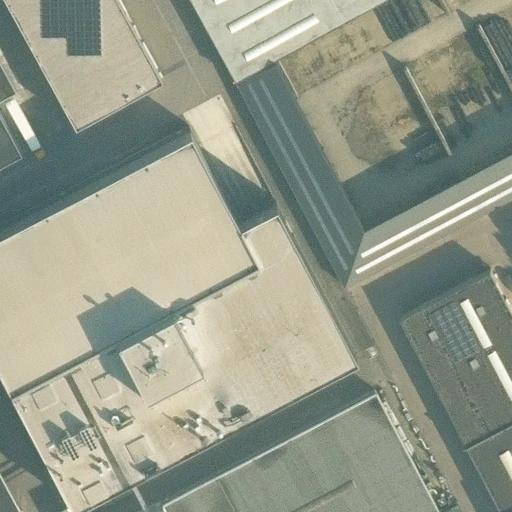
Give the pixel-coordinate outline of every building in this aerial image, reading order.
[(190,0),(234,79),(377,0),(190,0)] [(343,286),(511,196),(511,147),(361,227),(273,60),(234,81),(343,286)] [(0,98),(15,90),(0,62),(0,98)] [(8,385),(71,504),(72,504),(73,506),(77,504),(76,502),(356,353),(274,199),(237,219),(256,254),(8,385)] [(511,511),(511,313),(489,270),(400,317),(501,511),(511,511)] [(374,389),(214,473),(162,501),(167,511),(436,511),(438,511),(374,389)] [(0,511),(22,511),(0,470),(0,511)]
